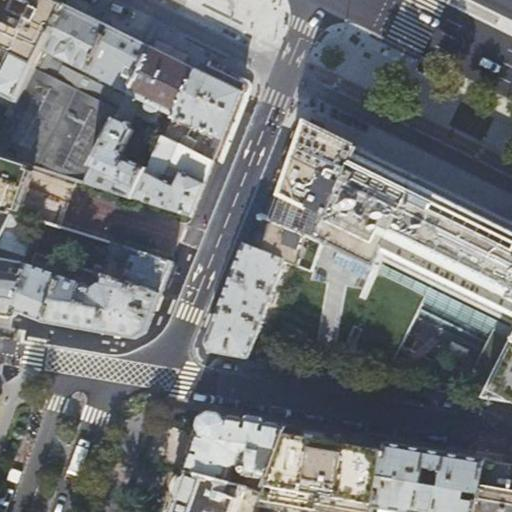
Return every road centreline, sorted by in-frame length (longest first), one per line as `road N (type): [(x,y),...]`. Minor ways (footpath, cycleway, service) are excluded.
road 1 (residential): [(165,372),(511,432)]
road 2 (residential): [(165,372),(283,73)]
road 3 (residential): [(283,73),(511,184)]
road 4 (residential): [(133,0),(283,73)]
road 5 (residential): [(93,360),(38,511)]
road 6 (primary): [(377,0),(511,65)]
